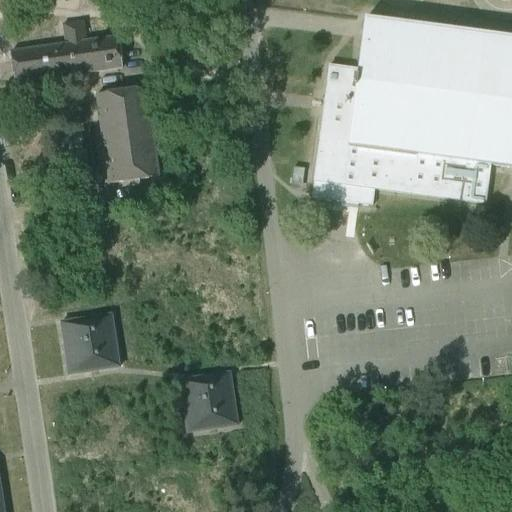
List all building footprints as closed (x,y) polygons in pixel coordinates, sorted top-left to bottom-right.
[(318,145),(317,150),(311,200),(335,203),(335,202),(336,193),(359,196),(357,205),(357,206),(371,208),(374,191),(484,206),(489,167),(511,170),(511,42),(499,41),(499,40),(498,40),(498,41),(482,39),(482,38),(481,38),(466,36),(465,36),(449,34),(448,34),(432,32),(431,31),(431,32),(416,30),(416,29),(415,29),(415,30),(399,28),(399,27),(398,27),(382,25),(381,25),(365,23),(365,22),(364,21),(357,72),(328,68),(318,145)] [(121,70),(120,61),(117,39),(85,43),(82,23),(62,26),(65,46),(9,54),(14,85),(121,70)] [(145,90),(102,96),(95,97),(107,186),(158,179),(145,90)] [(68,377),(90,374),(118,369),(110,317),(60,324),(68,377)] [(186,435),(215,431),(236,428),(229,375),(178,382),(186,435)]
